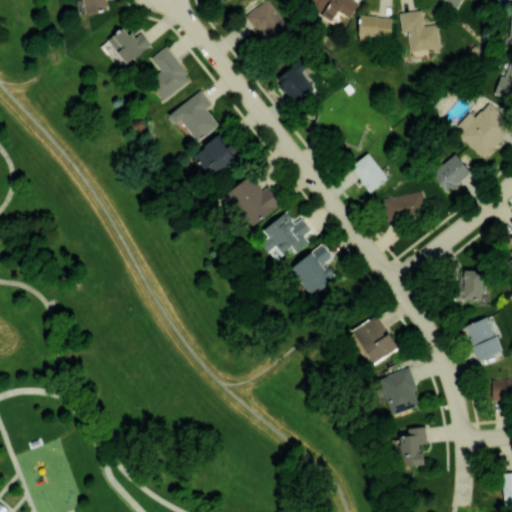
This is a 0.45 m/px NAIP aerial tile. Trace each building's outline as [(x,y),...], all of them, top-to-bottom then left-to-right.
[(261,0),(242,17),(268,46),(290,26),(266,0),(261,0)] [(331,20),(337,10),(349,17),(357,3),(351,0),(313,0),(309,7),(331,20)] [(398,12),(400,32),(407,32),(409,51),(439,47),(437,24),(423,25),(421,10),(398,12)] [(391,16),(358,15),(358,35),(390,36),(391,16)] [(140,31),(132,37),(124,26),(107,39),(126,62),(150,44),(140,31)] [(165,45),(150,57),(160,70),(148,80),(163,100),(191,78),(165,45)] [(313,90),(301,69),(306,67),(301,60),(276,75),(291,102),(313,90)] [(511,62),(509,62),(504,76),(499,74),(493,93),(511,98),(511,62)] [(180,120),(197,140),(218,124),(205,108),(211,103),(200,89),(167,114),(175,124),(180,120)] [(452,128),(483,157),(511,125),(511,123),(487,102),(474,117),(468,111),(452,128)] [(203,169),(211,164),(216,172),(235,159),(227,147),(226,148),(217,135),(192,152),(203,169)] [(387,177),(367,152),(349,166),(370,191),(387,177)] [(431,172),(446,191),(469,171),(454,153),(431,172)] [(279,204),(266,186),(261,190),(250,174),(226,191),(250,225),(279,204)] [(381,198),(387,222),(427,212),(421,189),(381,198)] [(280,253),(290,245),(295,251),(307,242),(302,235),(310,229),(300,217),(294,221),(286,210),(261,229),(267,236),(260,242),(267,251),(275,246),(280,253)] [(330,255),(321,243),(290,266),(309,292),(334,274),(323,260),(330,255)] [(458,298),(480,299),(481,269),(459,269),(458,298)] [(371,365),(398,347),(376,314),(349,332),(371,365)] [(501,350),(486,316),(462,326),(476,360),(501,350)] [(378,377),(391,414),(418,405),(413,390),(416,389),(408,366),(378,377)] [(511,377),(491,377),(491,399),(511,398),(511,377)] [(396,428),(400,466),(424,463),(421,444),(426,443),(424,425),(396,428)] [(511,471),(501,472),(502,506),(511,505),(511,471)] [(0,511),(8,511),(9,511),(0,502),(0,511)]
